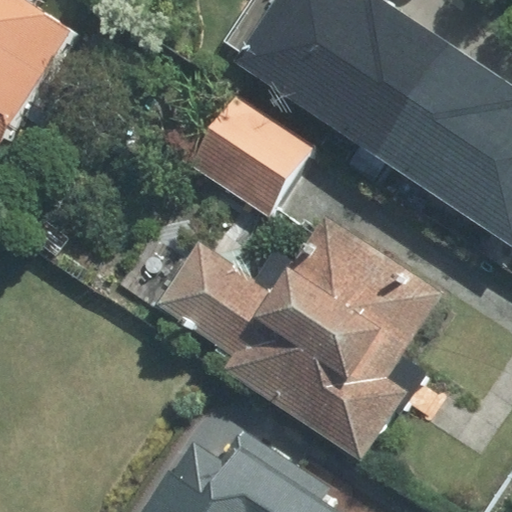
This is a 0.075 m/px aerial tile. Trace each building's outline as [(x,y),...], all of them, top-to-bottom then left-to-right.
[(0,0),(0,163),(86,27),(42,0),(0,0)] [(447,57),(358,0),(269,0),(225,68),(377,166),(447,57)] [(511,99),(447,57),(377,166),(511,253),(511,99)] [(215,84),(168,154),(267,220),(314,151),(215,84)] [(203,245),(146,332),(362,473),(464,319),(324,228),(280,295),(203,245)] [(357,511),(208,415),(144,511),(357,511)]
